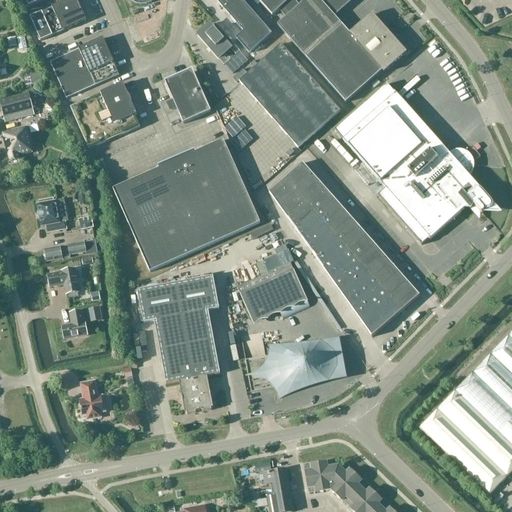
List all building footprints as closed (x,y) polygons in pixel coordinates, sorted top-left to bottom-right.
[(20,0),(25,10),(48,0),(20,0)] [(86,22),(76,0),(71,0),(30,18),(41,42),(86,22)] [(241,0),(214,0),(243,33),(236,40),(249,55),(272,35),(253,14),(241,0)] [(257,0),(272,17),(279,10),(290,0),(257,0)] [(278,26),(306,57),(341,25),(335,18),(354,0),(307,0),(300,7),(293,0),(290,0),(279,10),(286,18),(278,26)] [(136,20),(138,27),(152,22),(149,14),(136,20)] [(341,25),(306,57),(305,57),(346,104),(382,71),(384,74),(406,54),(392,38),(391,39),(385,33),(386,31),(372,15),(350,35),(341,25)] [(231,49),(210,25),(198,36),(219,60),(231,49)] [(15,38),(7,40),(9,48),(17,47),(15,38)] [(114,64),(103,40),(79,50),(79,51),(50,63),(66,100),(119,76),(114,64)] [(340,112),(298,64),(281,45),(239,83),(298,150),(340,112)] [(231,49),(236,55),(239,52),(234,46),(231,49)] [(166,85),(172,99),(173,101),(168,103),(171,111),(176,109),(183,125),(211,113),(193,73),(166,85)] [(451,83),(458,79),(455,74),(448,78),(451,83)] [(101,96),(70,109),(89,151),(140,128),(135,117),(137,116),(123,85),(101,95),(101,96)] [(387,85),(334,132),(386,191),(379,198),(422,247),(464,211),(470,211),(474,216),(478,212),(479,214),(480,214),(483,214),(482,210),(481,210),(484,208),(489,211),(493,207),(491,201),(470,178),(474,167),(474,166),(469,156),(462,152),(455,152),(449,154),(387,85)] [(228,91),(212,100),(218,112),(234,102),(228,91)] [(29,95),(1,102),(6,123),(35,116),(29,95)] [(29,133),(37,131),(35,123),(27,126),(29,133)] [(27,127),(1,134),(9,163),(21,160),(20,157),(33,154),(33,153),(31,147),(32,147),(27,127)] [(158,170),(113,190),(150,274),(260,224),(223,141),(196,154),(195,151),(157,168),(158,170)] [(260,170),(271,160),(263,152),(253,161),(260,170)] [(297,191),(313,176),(303,164),(286,179),(297,191)] [(297,191),(307,203),(324,188),(313,176),(297,191)] [(279,207),(297,191),(286,179),(269,194),(279,207)] [(307,203),(318,215),(335,200),(324,188),(307,203)] [(307,203),(297,191),(279,207),(288,220),(307,203)] [(39,203),(39,205),(37,205),(41,227),(46,226),(47,234),(66,230),(65,222),(60,223),(56,202),(53,202),(53,200),(39,202),(39,203)] [(335,200),(318,215),(329,227),(345,212),(335,200)] [(318,215),(307,203),(288,220),(297,233),(318,215)] [(329,227),(339,239),(356,224),(345,212),(329,227)] [(329,227),(318,215),(297,233),(307,246),(329,227)] [(91,218),(79,220),(80,230),(93,228),(91,218)] [(271,223),(265,225),(267,231),(274,228),(271,223)] [(339,239),(350,251),(366,236),(356,224),(339,239)] [(339,239),(329,227),(307,246),(316,260),(339,239)] [(350,251),(360,263),(377,248),(366,236),(350,251)] [(264,240),(266,245),(277,242),(276,237),(264,240)] [(350,251),(339,239),(316,260),(325,273),(350,251)] [(96,241),(68,246),(45,251),(47,262),(70,258),(70,256),(86,253),(86,257),(98,254),(96,243),(96,241)] [(360,263),(371,275),(388,260),(377,248),(360,263)] [(261,277),(287,266),(293,263),(289,251),(282,254),(256,266),(261,277)] [(360,263),(350,251),(325,273),(335,286),(360,263)] [(371,275),(382,287),(398,272),(388,260),(371,275)] [(371,275),(360,263),(335,286),(344,299),(371,275)] [(291,265),(237,288),(252,323),(279,311),(283,320),(310,308),(291,265)] [(62,273),(47,276),(49,288),(61,286),(61,285),(64,284),(66,296),(79,293),(75,270),(61,272),(62,273)] [(234,272),(238,286),(245,284),(241,270),(234,272)] [(398,272),(382,287),(392,299),(409,284),(398,272)] [(382,287),(371,275),(344,299),(353,312),(382,287)] [(213,278),(137,292),(143,324),(154,322),(166,385),(179,383),(185,414),(187,416),(196,414),(197,412),(201,411),(203,413),(212,411),(213,409),(207,378),(220,375),(208,312),(219,310),(213,278)] [(420,296),(409,284),(392,299),(403,311),(420,296)] [(392,299),(382,287),(353,312),(363,325),(392,299)] [(403,311),(392,299),(363,325),(372,338),(403,311)] [(73,325),(61,327),(64,341),(88,336),(85,323),(84,323),(82,311),(69,314),(71,323),(73,322),(73,325)] [(511,332),(419,429),(489,496),(511,473),(511,332)] [(246,361),(251,393),(340,377),(334,345),(246,361)] [(135,388),(131,369),(124,370),(125,379),(127,379),(128,389),(135,388)] [(80,402),(79,403),(82,418),(87,417),(87,421),(101,418),(100,414),(105,414),(102,397),(97,398),(94,382),(81,385),(83,400),(80,401),(80,402)] [(271,463),(262,464),(264,472),(272,470),(271,463)] [(324,492),(331,491),(338,466),(334,467),(333,463),(327,464),(327,463),(319,465),(324,492)] [(315,494),(324,492),(319,465),(310,466),(310,467),(304,468),(309,494),(315,493),(315,494)] [(331,491),(336,496),(355,476),(349,470),(345,466),(342,469),(338,466),(331,491)] [(293,511),(286,470),(264,474),(264,475),(259,476),(261,487),(274,485),(276,496),(268,497),(270,511),(293,511)] [(362,482),(355,476),(336,496),(342,502),(343,501),(347,505),(365,486),(361,482),(362,482)] [(365,486),(347,505),(351,509),(350,509),(352,511),(359,511),(376,495),(369,489),(369,490),(365,486)] [(379,511),(385,506),(381,502),(382,501),(376,495),(359,511),(379,511)]
